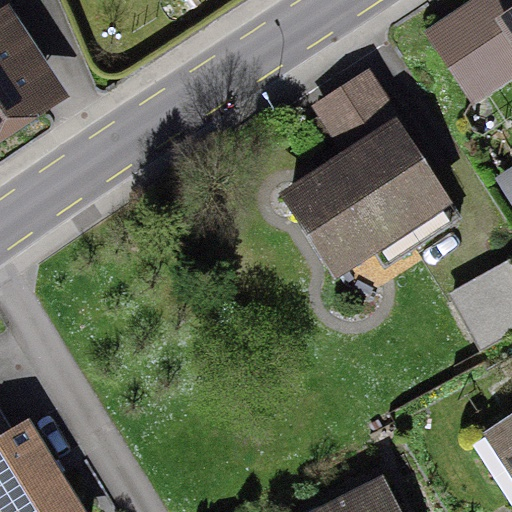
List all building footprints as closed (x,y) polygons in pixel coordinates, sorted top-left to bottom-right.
[(0,0),(0,153),(84,98),(11,0),(0,0)] [(511,0),(473,0),(423,36),(473,104),(511,76),(511,0)] [(338,163),(286,198),(342,281),(454,206),(364,72),(304,113),(338,163)] [(511,271),(511,269),(454,301),(484,353),(511,336),(511,271)] [(0,407),(0,446),(17,435),(0,407)] [(511,416),(485,433),(511,476),(511,416)] [(0,446),(0,511),(81,511),(28,428),(17,435),(0,446)] [(401,511),(387,481),(319,511),(401,511)]
